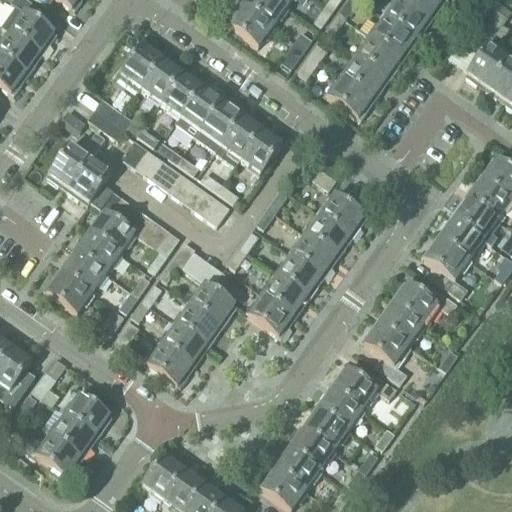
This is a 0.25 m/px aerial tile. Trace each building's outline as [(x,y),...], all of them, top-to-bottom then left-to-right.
[(15,12),(1,33),(8,38),(38,60),(38,59),(41,61),(49,50),(46,48),(53,40),(53,39),(36,26),(43,17),(19,0),(15,0),(10,8),(15,12)] [(29,0),(46,12),(53,2),(71,14),(74,16),(82,5),(79,3),(80,0),(29,0)] [(239,9),(238,10),(241,12),(271,33),(285,14),(265,0),(244,0),(245,0),(248,2),(242,11),(239,9)] [(265,0),(285,14),(294,0),(265,0)] [(332,0),(325,11),(332,16),(343,0),(332,0)] [(433,0),(399,0),(397,4),(427,26),(428,25),(431,27),(439,15),(436,13),(442,5),(433,0)] [(349,3),(337,19),(344,25),(356,8),(349,3)] [(493,3),(484,17),(492,22),(497,16),(507,23),(511,16),(501,9),(493,3)] [(397,4),(383,23),(413,45),(414,45),(417,47),(425,35),(422,33),(427,26),(397,4)] [(224,29),(224,30),(226,31),(257,53),(258,52),(271,33),(241,12),(238,10),(231,20),(233,22),(227,30),(224,29)] [(325,11),(313,27),(321,32),(332,16),(325,11)] [(466,80),(464,83),(476,91),(478,88),(486,94),(508,64),(488,50),(489,50),(488,49),(506,24),(507,23),(497,16),(492,22),(491,24),(468,55),(478,62),(466,80)] [(337,19),(326,36),(333,41),(344,25),(337,19)] [(367,25),(359,36),(369,44),(399,65),(400,64),(402,66),(410,55),(408,53),(413,45),(383,23),(377,32),(367,25)] [(8,38),(0,49),(0,63),(24,80),(24,79),(27,81),(35,70),(32,68),(38,60),(8,38)] [(300,39),(290,53),(300,61),(311,46),(300,39)] [(369,44),(355,63),(385,85),(385,84),(388,86),(396,75),(393,73),(399,65),(369,44)] [(141,50),(119,80),(119,81),(120,81),(140,95),(161,65),(142,51),(142,50),(141,50)] [(316,50),(305,64),(316,72),(326,57),(316,50)] [(290,53),(280,68),(281,69),(290,75),(300,61),(290,53)] [(0,92),(10,100),(10,99),(13,101),(21,90),(18,88),(24,80),(0,63),(0,92)] [(355,63),(341,83),(371,105),(371,104),(374,106),(382,95),(379,93),(385,85),(355,63)] [(305,64),(295,79),(305,86),(316,72),(305,64)] [(486,94),(484,97),(485,97),(495,105),(498,102),(506,108),(511,99),(511,66),(509,65),(508,64),(486,94)] [(161,65),(140,95),(160,109),(181,79),(161,65)] [(181,79),(160,109),(180,123),(202,93),(181,79)] [(327,102),(326,103),(327,103),(357,125),(357,124),(360,126),(368,115),(365,113),(371,105),(341,83),(327,102)] [(180,123),(175,130),(195,144),(200,138),(221,107),(202,93),(180,123)] [(101,105),(95,114),(115,128),(121,119),(101,105)] [(200,138),(195,144),(215,158),(220,152),(241,122),(221,107),(200,138)] [(95,114),(87,125),(106,139),(115,128),(95,114)] [(84,130),(67,117),(59,129),(76,141),(84,130)] [(121,119),(115,128),(125,136),(126,134),(131,127),(132,126),(121,119)] [(220,152),(215,158),(235,173),(240,166),(261,136),(241,122),(220,152)] [(115,128),(106,139),(117,147),(123,139),(125,136),(115,128)] [(141,134),(136,141),(153,153),(158,146),(142,134),(141,134)] [(261,136),(240,166),(259,179),(258,180),(259,180),(260,180),(281,150),(280,149),(261,136)] [(48,181),(46,183),(57,191),(59,189),(68,195),(89,164),(103,145),(95,139),(81,159),(70,151),(70,150),(69,150),(47,181),(48,181)] [(134,147),(121,165),(134,174),(147,156),(134,147)] [(147,156),(134,174),(146,183),(159,165),(147,156)] [(172,156),(167,163),(176,170),(181,162),(172,156)] [(181,162),(176,170),(192,181),(197,174),(181,162)] [(487,177),(480,185),(511,207),(511,204),(511,176),(495,164),(494,165),(492,163),(491,164),(484,174),(487,177)] [(68,195),(66,198),(77,206),(79,203),(88,209),(87,209),(88,210),(89,209),(102,191),(110,179),(109,178),(109,179),(89,164),(68,195)] [(159,165),(146,183),(158,191),(171,173),(159,165)] [(302,178),(301,179),(327,197),(328,197),(335,187),(309,168),(302,178)] [(171,173),(158,191),(170,200),(182,181),(171,173)] [(205,179),(200,186),(216,198),(221,191),(205,179)] [(182,181),(170,200),(181,208),(194,190),(182,181)] [(473,196),(466,205),(496,226),(511,207),(480,185),(478,183),(470,194),(473,196)] [(194,190),(181,208),(193,216),(206,198),(194,190)] [(102,191),(89,209),(99,216),(112,198),(102,191)] [(221,191),(216,198),(232,210),(237,202),(221,191)] [(112,198),(99,216),(100,217),(100,216),(103,218),(110,223),(123,205),(112,198)] [(206,198),(193,216),(205,225),(218,207),(206,198)] [(279,198),(267,214),(274,219),(286,203),(279,198)] [(333,200),(318,221),(349,243),(352,245),(360,234),(357,231),(363,223),(364,222),(363,222),(333,200)] [(458,216),(452,225),(482,246),(496,226),(466,205),(463,203),(455,214),(458,216)] [(123,205),(110,223),(120,230),(132,212),(123,205)] [(218,207),(205,225),(216,232),(229,215),(218,207)] [(132,212),(120,230),(129,237),(141,219),(132,212)] [(267,214),(255,231),(263,236),(274,219),(267,214)] [(95,230),(89,239),(119,260),(133,241),(134,240),(133,240),(129,237),(120,230),(110,223),(103,218),(100,216),(100,217),(92,228),(95,230)] [(141,219),(129,237),(133,240),(134,240),(138,243),(151,225),(141,219)] [(318,221),(304,241),(334,263),(337,265),(345,253),(342,251),(349,243),(318,221)] [(444,236),(438,245),(468,266),(482,246),(452,225),(449,223),(441,234),(444,236)] [(151,225),(138,243),(147,250),(160,232),(151,225)] [(160,232),(147,250),(157,257),(170,239),(160,232)] [(81,250),(74,259),(105,280),(119,260),(89,239),(86,237),(78,248),(81,250)] [(250,238),(239,254),(246,259),(257,243),(250,238)] [(170,239),(157,257),(159,258),(166,263),(179,245),(170,239)] [(304,241),(290,261),(320,283),(320,282),(323,285),(331,273),(328,271),(334,263),(304,241)] [(424,264),(423,265),(440,278),(433,287),(459,306),(467,296),(454,287),(454,286),(457,281),(468,266),(438,245),(435,243),(427,254),(430,256),(424,264)] [(171,266),(170,267),(177,272),(181,275),(193,258),(194,256),(183,249),(171,266)] [(239,254),(227,270),(234,276),(246,259),(239,254)] [(66,270),(61,278),(91,300),(105,280),(74,259),(72,257),(64,268),(66,270)] [(159,258),(147,274),(154,279),(166,263),(159,258)] [(193,258),(181,275),(203,290),(202,290),(203,291),(211,295),(222,279),(221,278),(217,275),(193,258)] [(290,261),(276,281),(306,303),(306,302),(309,304),(317,293),(314,291),(320,283),(290,261)] [(170,267),(159,283),(166,288),(177,272),(170,267)] [(500,275),(493,284),(501,289),(507,280),(500,275)] [(46,298),(45,299),(46,299),(76,321),(77,320),(76,320),(91,300),(61,278),(60,278),(57,276),(49,288),(52,290),(46,298)] [(222,279),(211,295),(217,300),(229,283),(222,279)] [(276,281),(262,300),(292,322),(295,324),(303,313),(300,311),(306,303),(276,281)] [(141,282),(130,298),(137,303),(149,287),(141,282)] [(389,308),(422,332),(436,312),(449,321),(456,311),(430,292),(423,302),(406,289),(406,290),(403,288),(402,289),(395,299),(398,301),(392,310),(389,308)] [(154,291),(142,307),(149,312),(161,296),(154,291)] [(203,291),(189,309),(219,331),(219,332),(222,334),(230,323),(227,321),(233,312),(234,311),(233,311),(217,300),(211,295),(203,291)] [(130,298),(118,315),(126,320),(137,303),(130,298)] [(262,300),(247,321),(278,343),(281,344),(289,333),(286,331),(292,322),(262,300)] [(142,307),(130,323),(138,328),(149,312),(142,307)] [(384,321),(378,330),(407,351),(422,332),(389,308),(381,319),(384,321)] [(189,309),(175,330),(205,351),(205,352),(207,354),(216,343),(213,341),(219,332),(219,331),(189,309)] [(112,316),(98,336),(109,343),(123,324),(112,316)] [(128,327),(114,347),(124,354),(138,334),(128,327)] [(363,349),(362,350),(380,363),(373,372),(399,391),(406,381),(393,372),(394,371),(393,371),(407,351),(378,330),(375,328),(367,339),(369,341),(363,350),(363,349)] [(175,330),(161,350),(191,371),(190,372),(193,374),(201,362),(198,360),(205,352),(205,351),(175,330)] [(0,345),(0,367),(10,353),(0,345)] [(146,369),(146,370),(146,371),(176,392),(177,392),(179,394),(187,382),(184,380),(190,372),(191,371),(161,350),(147,370),(146,369)] [(10,353),(0,367),(0,391),(8,398),(0,409),(0,410),(10,417),(28,391),(18,384),(31,367),(30,366),(30,367),(10,353)] [(449,356),(438,373),(445,378),(457,362),(449,356)] [(157,386),(161,381),(147,371),(143,377),(157,386)] [(337,387),(331,395),(361,417),(364,412),(365,412),(376,397),(388,406),(395,396),(381,385),(369,377),(363,387),(345,375),(342,373),(342,374),(334,385),(337,387)] [(45,378),(31,398),(41,405),(55,386),(45,378)] [(323,407),(317,415),(347,437),(361,417),(331,395),(328,393),(320,404),(323,407)] [(28,401),(17,418),(24,423),(35,407),(28,401)] [(77,402),(63,421),(93,443),(96,445),(104,434),(101,432),(107,423),(108,423),(106,421),(78,401),(77,401),(77,402)] [(309,426),(303,435),(333,457),(347,437),(317,415),(314,413),(306,424),(309,426)] [(17,418),(5,434),(12,439),(24,423),(17,418)] [(63,421),(49,441),(79,463),(82,465),(90,454),(87,452),(93,443),(63,421)] [(295,446),(289,455),(319,476),(333,457),(303,435),(300,433),(292,444),(295,446)] [(386,435),(374,451),(382,456),(393,440),(386,435)] [(35,460),(34,461),(49,472),(45,477),(61,488),(65,483),(68,485),(76,474),(73,471),(79,463),(49,441),(35,461),(35,460)] [(272,473),(271,473),(305,497),(319,476),(289,455),(286,453),(278,464),(281,466),(274,475),(272,473)] [(369,458),(358,474),(365,480),(377,463),(369,458)] [(163,461),(141,492),(142,492),(162,506),(184,476),(163,462),(164,461),(163,461)] [(266,486),(260,495),(282,511),(293,511),(305,497),(271,473),(263,484),(266,486)] [(358,474),(346,491),(353,496),(365,480),(358,474)] [(184,476),(162,506),(170,511),(188,511),(204,491),(184,476)] [(204,491),(188,511),(218,511),(224,505),(204,491)] [(341,498),(331,511),(342,511),(348,503),(341,498)]
